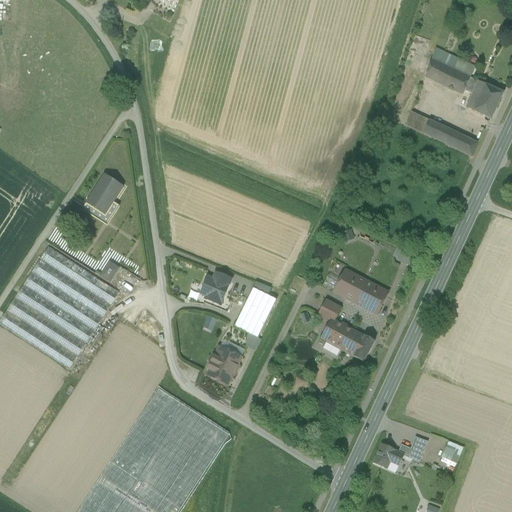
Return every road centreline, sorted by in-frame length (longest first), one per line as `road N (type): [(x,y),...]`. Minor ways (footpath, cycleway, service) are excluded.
road 1 (residential): [(75,0),(129,71),(179,379),(345,486)]
road 2 (primary): [(345,486),(511,131)]
road 3 (track): [(138,106),(90,157),(0,300)]
